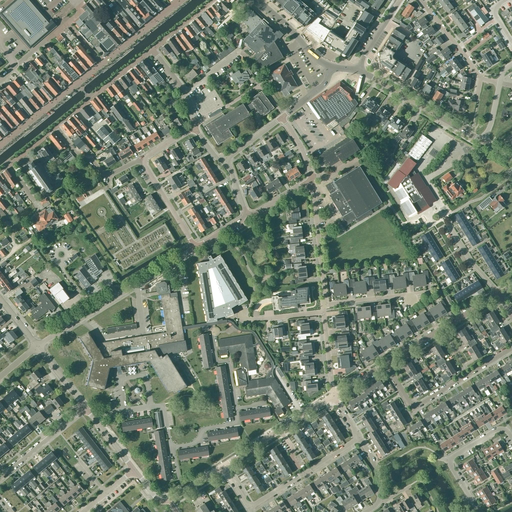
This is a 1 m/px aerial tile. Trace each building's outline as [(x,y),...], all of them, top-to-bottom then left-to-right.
[(28,0),(14,0),(0,13),(30,48),(55,27),(50,21),(48,23),(28,0)] [(93,0),(92,0),(89,3),(95,10),(99,7),(93,0)] [(103,0),(93,0),(103,11),(108,6),(103,0)] [(127,2),(124,0),(115,0),(125,11),(132,19),(139,28),(144,23),(137,14),(127,2)] [(126,0),(145,22),(152,17),(148,12),(147,13),(143,8),(138,2),(135,0),(126,0)] [(143,8),(145,7),(146,8),(152,16),(158,12),(147,0),(144,0),(140,3),(139,1),(138,2),(143,8)] [(147,0),(159,11),(164,7),(166,5),(162,1),(161,1),(160,2),(157,0),(147,0)] [(213,11),(216,15),(219,18),(223,15),(221,12),(224,9),(226,12),(231,8),(226,3),(228,2),(225,0),(218,0),(214,4),(219,9),(218,10),(216,8),(213,11)] [(270,0),(271,1),(272,0),(277,0),(277,1),(279,2),(281,0),(284,3),(281,7),(292,16),(292,15),(294,17),(293,18),(304,27),(313,16),(300,6),(301,5),(294,0),(270,0)] [(363,0),(355,0),(355,1),(367,9),(370,5),(371,6),(377,10),(380,5),(375,1),(372,0),(370,0),(368,3),(363,0)] [(125,25),(132,33),(137,29),(113,1),(111,3),(113,6),(110,8),(112,10),(117,16),(120,13),(122,14),(121,15),(124,18),(122,20),(125,24),(125,25)] [(102,22),(96,14),(86,3),(81,8),(84,12),(78,17),(78,18),(109,52),(115,47),(116,47),(121,43),(102,22)] [(443,8),(447,13),(453,8),(449,3),(443,8)] [(414,8),(408,4),(405,9),(415,15),(417,17),(421,14),(419,11),(416,12),(412,10),(414,8)] [(475,4),(468,9),(470,12),(480,26),(487,20),(480,10),(477,7),(475,4)] [(212,19),(214,17),(216,19),(218,22),(220,20),(219,19),(219,18),(216,15),(216,16),(209,8),(205,11),(212,19)] [(249,8),(239,19),(248,27),(246,30),(250,33),(262,20),(249,8)] [(405,9),(401,15),(407,18),(409,16),(410,17),(412,19),(415,15),(405,9)] [(452,15),(450,16),(454,22),(460,17),(463,15),(462,14),(464,13),(464,14),(466,13),(465,11),(464,10),(461,12),(461,13),(458,15),(456,12),(455,11),(451,13),(452,15)] [(216,28),(218,27),(212,19),(205,11),(200,16),(209,26),(212,24),(216,28)] [(373,17),(363,11),(344,42),(329,32),(323,41),(347,57),(373,17)] [(334,19),(336,17),(325,11),(324,13),(334,19)] [(117,19),(114,22),(127,37),(132,33),(114,12),(113,13),(117,19)] [(329,27),(331,28),(336,20),(324,13),(322,15),(332,21),(329,27)] [(210,34),(211,36),(214,34),(211,30),(210,29),(208,27),(207,25),(199,16),(195,20),(202,29),(204,27),(207,32),(210,34)] [(110,22),(106,25),(122,42),(127,38),(111,21),(111,20),(109,17),(107,18),(110,22)] [(306,29),(323,41),(329,32),(330,30),(319,23),(321,19),(318,17),(307,27),(306,29)] [(417,22),(414,24),(416,27),(419,24),(423,29),(427,26),(425,24),(428,22),(424,17),(417,22)] [(454,22),(458,26),(464,22),(460,17),(454,22)] [(76,26),(79,30),(78,31),(89,43),(93,46),(94,46),(103,57),(109,52),(78,18),(73,22),(76,26)] [(196,33),(197,34),(201,31),(202,32),(201,33),(204,37),(206,35),(194,20),(189,24),(196,33)] [(250,33),(242,41),(256,53),(260,48),(264,52),(274,41),(278,37),(279,36),(281,34),(279,33),(278,32),(266,21),(264,22),(262,20),(250,33)] [(464,22),(458,26),(462,32),(462,31),(465,34),(469,31),(466,28),(467,27),(468,28),(473,25),(470,21),(466,25),(464,22)] [(197,40),(200,38),(197,34),(196,33),(195,33),(188,25),(183,29),(190,39),(194,36),(197,40)] [(427,27),(421,31),(423,33),(424,35),(427,33),(429,36),(435,31),(431,26),(429,28),(427,27)] [(196,47),(182,29),(177,33),(191,51),(196,47)] [(377,56),(379,65),(404,81),(411,70),(394,59),(395,58),(394,58),(394,56),(393,55),(405,36),(394,29),(387,39),(383,46),(377,56)] [(191,51),(177,33),(172,37),(183,51),(187,49),(188,47),(191,51)] [(428,36),(421,41),(425,44),(430,40),(428,36)] [(432,40),(429,42),(431,45),(433,44),(436,47),(443,42),(439,36),(433,41),(432,40)] [(69,44),(70,44),(90,67),(96,62),(85,50),(86,49),(84,47),(84,45),(82,45),(81,43),(81,42),(79,41),(75,37),(69,43),(69,44)] [(172,37),(167,41),(177,56),(182,52),(177,46),(172,37)] [(282,56),(274,41),(264,52),(260,48),(256,53),(254,55),(262,68),(263,69),(282,58),(282,56)] [(49,44),(45,47),(47,50),(51,54),(53,56),(58,62),(53,66),(58,73),(69,85),(74,80),(79,77),(71,68),(71,69),(63,59),(62,59),(57,53),(55,50),(51,46),(49,44)] [(85,71),(90,67),(70,44),(69,44),(67,46),(74,53),(75,53),(72,56),(76,61),(76,60),(78,63),(85,71)] [(169,53),(174,60),(177,58),(171,51),(166,44),(161,48),(166,55),(169,53)] [(214,57),(216,56),(208,46),(207,48),(214,58),(214,57)] [(440,52),(439,50),(438,50),(430,56),(425,59),(428,63),(436,58),(435,56),(437,54),(438,57),(440,55),(442,57),(444,57),(446,60),(450,57),(448,55),(451,52),(447,47),(440,52)] [(438,50),(436,48),(428,53),(430,56),(438,50)] [(490,54),(489,52),(482,56),(488,67),(495,62),(492,57),(496,55),(494,52),(490,54)] [(46,58),(42,54),(39,56),(40,58),(38,57),(35,60),(41,66),(45,63),(43,61),(46,58)] [(448,67),(445,69),(446,71),(458,62),(454,57),(448,62),(446,64),(448,67)] [(73,59),(69,63),(72,67),(74,69),(73,69),(79,76),(84,72),(73,59)] [(139,64),(149,77),(150,76),(152,78),(149,80),(155,87),(157,85),(155,84),(158,82),(159,84),(163,80),(156,71),(153,67),(152,68),(145,59),(139,64)] [(415,69),(418,71),(424,62),(420,59),(415,69)] [(30,66),(34,71),(38,68),(31,61),(28,64),(30,66)] [(456,72),(462,67),(458,62),(446,71),(444,73),(446,76),(451,71),(454,69),(456,72)] [(197,69),(200,67),(197,63),(194,65),(190,69),(191,70),(185,76),(189,81),(197,75),(194,71),(197,69)] [(138,65),(133,69),(144,81),(146,80),(143,77),(145,75),(138,65)] [(270,72),(281,90),(285,97),(289,94),(288,92),(297,86),(295,83),(290,75),(293,74),(291,70),(288,72),(284,65),(270,72)] [(42,82),(43,81),(40,78),(41,78),(34,71),(30,66),(24,72),(25,74),(32,82),(36,87),(48,102),(55,96),(42,82)] [(248,68),(245,70),(246,71),(241,74),(239,70),(230,76),(235,83),(239,81),(240,83),(249,78),(248,76),(252,73),(248,68)] [(134,82),(135,82),(137,85),(142,81),(133,69),(127,73),(134,82)] [(470,84),(471,78),(467,77),(467,74),(464,69),(460,73),(463,76),(461,82),(461,83),(470,84)] [(414,78),(410,86),(416,89),(420,81),(417,79),(420,74),(416,71),(413,77),(414,78)] [(40,78),(43,81),(42,82),(55,96),(60,92),(52,82),(53,80),(51,78),(47,73),(41,78),(40,78)] [(127,73),(124,76),(136,92),(138,91),(136,88),(138,87),(134,82),(127,73)] [(48,102),(36,87),(32,82),(25,74),(23,76),(29,83),(26,85),(32,92),(43,106),(48,102)] [(51,78),(53,80),(62,91),(68,85),(64,80),(62,81),(60,79),(58,81),(54,76),(51,78)] [(132,92),(134,94),(136,92),(124,76),(118,80),(125,90),(128,87),(132,92)] [(18,78),(13,82),(28,101),(36,111),(41,106),(33,96),(18,78)] [(468,91),(470,84),(461,83),(461,82),(451,80),(449,84),(454,85),(454,84),(461,85),(460,89),(468,91)] [(329,131),(339,124),(348,117),(352,111),(358,103),(350,93),(352,91),(342,83),(340,81),(339,82),(317,97),(309,103),(329,131)] [(121,98),(124,96),(127,100),(129,98),(127,96),(126,94),(116,82),(111,86),(121,98)] [(13,83),(7,88),(30,115),(36,111),(13,83)] [(432,85),(429,83),(428,85),(426,84),(421,93),(424,94),(424,95),(425,94),(429,96),(434,89),(431,87),(432,85)] [(112,97),(114,96),(116,99),(119,98),(110,86),(106,89),(112,97)] [(15,113),(22,121),(29,115),(18,101),(17,100),(6,87),(2,91),(0,92),(0,95),(5,102),(10,108),(10,107),(15,113)] [(438,87),(434,92),(436,93),(432,99),(438,102),(443,95),(447,97),(449,93),(442,89),(438,87)] [(251,103),(255,109),(256,109),(260,115),(263,113),(265,115),(274,108),(261,91),(249,100),(251,103)] [(99,94),(95,98),(90,102),(98,112),(101,109),(103,111),(102,112),(106,117),(107,118),(109,116),(106,113),(110,109),(99,94)] [(0,97),(0,96),(0,101),(4,106),(2,108),(17,126),(22,121),(0,97)] [(377,104),(369,98),(368,100),(365,99),(361,105),(366,108),(365,110),(368,111),(369,110),(373,113),(379,106),(377,104)] [(462,111),(463,109),(464,109),(465,107),(462,106),(463,104),(462,104),(463,100),(460,99),(459,101),(457,100),(456,102),(449,100),(447,106),(455,108),(454,110),(462,111)] [(173,108),(177,105),(178,104),(175,101),(174,102),(172,100),(168,103),(172,108),(173,108)] [(139,111),(140,112),(143,111),(141,109),(135,101),(132,103),(139,111)] [(127,118),(125,116),(116,103),(110,108),(119,120),(122,122),(130,132),(134,128),(127,118)] [(250,115),(249,113),(255,109),(251,103),(245,107),(243,104),(224,115),(223,113),(205,125),(209,130),(208,131),(210,135),(211,134),(218,145),(232,136),(228,129),(250,115)] [(83,108),(80,111),(87,119),(92,115),(93,114),(95,116),(98,120),(102,117),(97,111),(91,105),(87,108),(85,106),(83,108)] [(0,116),(11,130),(16,126),(0,107),(0,116)] [(382,124),(384,126),(388,120),(386,119),(390,114),(381,107),(376,114),(375,116),(383,122),(382,124)] [(75,114),(72,117),(80,126),(79,126),(84,131),(88,127),(84,122),(84,123),(75,114)] [(109,116),(107,118),(104,120),(108,125),(113,121),(109,116)] [(84,131),(71,117),(67,121),(70,126),(71,125),(79,136),(80,136),(82,135),(82,134),(94,147),(96,144),(84,131)] [(171,121),(175,128),(184,123),(180,117),(175,120),(174,119),(171,121)] [(384,126),(381,130),(384,131),(389,124),(392,126),(391,128),(393,130),(394,128),(398,131),(404,124),(400,121),(398,119),(398,120),(394,117),(390,122),(388,120),(384,126)] [(365,125),(368,128),(373,121),(370,118),(365,125)] [(0,130),(5,136),(10,131),(0,120),(0,130)] [(170,129),(165,120),(161,122),(165,128),(161,131),(163,133),(164,135),(170,131),(169,130),(170,129)] [(61,126),(64,130),(69,136),(68,137),(79,149),(86,153),(90,150),(85,144),(82,141),(66,122),(61,126)] [(106,143),(109,140),(113,145),(120,139),(113,131),(109,134),(103,126),(96,131),(106,143)] [(399,132),(393,141),(397,144),(400,139),(402,140),(402,139),(404,137),(406,139),(407,138),(407,139),(413,131),(407,126),(401,134),(399,132)] [(154,133),(151,135),(150,135),(154,141),(160,138),(156,132),(154,128),(152,129),(154,133)] [(150,135),(151,135),(149,131),(147,133),(149,136),(146,138),(145,139),(149,145),(154,141),(150,135)] [(65,150),(67,148),(65,146),(54,132),(48,137),(60,150),(63,148),(65,150)] [(281,132),(275,135),(280,143),(281,144),(284,143),(283,141),(285,139),(281,132)] [(140,142),(143,148),(149,145),(145,139),(146,138),(143,135),(141,136),(144,140),(140,142)] [(432,142),(422,135),(408,154),(418,161),(432,142)] [(353,139),(351,136),(320,155),(328,167),(340,159),(341,161),(360,150),(353,139)] [(143,148),(140,142),(138,138),(136,139),(138,143),(134,145),(138,151),(143,148)] [(198,150),(196,146),(191,138),(186,142),(190,150),(191,149),(193,153),(195,156),(200,152),(198,150)] [(271,139),(266,143),(272,152),(279,148),(275,142),(274,143),(271,139)] [(125,148),(124,145),(121,147),(127,156),(133,153),(129,147),(125,150),(124,148),(125,148)] [(41,165),(49,159),(51,162),(55,159),(53,156),(46,146),(41,149),(42,149),(38,152),(39,154),(36,156),(41,162),(40,163),(41,165)] [(262,146),(256,150),(261,157),(266,153),(262,146)] [(127,156),(121,147),(119,148),(120,151),(122,150),(122,151),(118,154),(121,160),(127,156)] [(176,148),(170,151),(174,158),(172,160),(176,166),(180,163),(178,159),(182,157),(176,148)] [(61,159),(64,163),(68,160),(71,163),(76,159),(70,152),(61,159)] [(112,156),(110,153),(107,155),(109,158),(104,161),(108,167),(116,162),(112,156)] [(164,162),(162,159),(166,157),(167,160),(170,158),(167,153),(164,155),(161,157),(154,161),(157,167),(164,162)] [(252,166),(258,162),(257,161),(253,153),(247,157),(252,166)] [(195,166),(197,168),(206,162),(203,157),(198,160),(200,164),(199,165),(198,164),(195,166)] [(409,217),(419,211),(420,212),(427,208),(426,206),(435,201),(427,186),(426,187),(417,173),(416,174),(412,168),(416,163),(409,158),(399,171),(398,170),(388,184),(393,188),(401,202),(400,203),(409,217)] [(237,164),(238,165),(237,166),(239,169),(240,169),(242,171),(249,167),(247,164),(246,165),(243,160),(237,164)] [(42,167),(41,165),(40,163),(40,162),(39,163),(38,162),(37,162),(38,163),(36,163),(36,164),(36,165),(35,165),(34,162),(34,161),(33,162),(33,161),(32,161),(33,162),(30,164),(29,163),(29,164),(29,165),(28,165),(29,165),(30,167),(29,168),(30,169),(30,170),(28,171),(31,175),(30,175),(31,176),(31,175),(33,179),(34,179),(36,182),(36,183),(38,186),(38,187),(39,186),(39,187),(40,189),(41,189),(41,190),(42,190),(43,190),(43,191),(44,191),(44,190),(45,190),(45,189),(47,191),(47,192),(48,191),(50,192),(50,193),(51,191),(52,191),(53,191),(53,190),(52,190),(53,187),(54,187),(61,182),(63,180),(63,178),(59,173),(52,178),(51,177),(50,177),(50,178),(48,175),(48,174),(45,171),(46,171),(45,170),(43,167),(43,166),(42,167)] [(284,161),(282,162),(285,167),(287,170),(288,169),(289,171),(285,173),(289,181),(295,177),(287,165),(284,161)] [(171,163),(166,166),(164,162),(157,167),(161,173),(168,168),(170,172),(175,169),(173,166),(171,163)] [(197,168),(198,170),(201,168),(200,167),(202,166),(204,170),(209,167),(206,162),(197,168)] [(275,164),(270,167),(274,173),(279,170),(275,164)] [(287,165),(295,177),(300,174),(296,167),(292,169),(291,167),(289,164),(287,165)] [(365,167),(362,170),(359,166),(333,182),(332,181),(325,186),(330,194),(329,195),(342,216),(339,218),(345,227),(356,220),(357,222),(373,212),(371,209),(382,202),(379,198),(383,196),(365,167)] [(204,170),(206,173),(205,174),(204,174),(201,175),(203,178),(212,172),(209,167),(204,170)] [(12,188),(15,186),(14,185),(17,182),(8,169),(3,173),(12,186),(11,187),(12,188)] [(212,172),(203,178),(204,180),(207,178),(206,177),(208,176),(210,180),(215,177),(212,172)] [(448,173),(442,178),(446,183),(452,178),(448,173)] [(126,174),(118,179),(116,181),(117,184),(120,182),(122,184),(129,180),(126,174)] [(183,177),(182,175),(179,177),(179,178),(177,179),(175,175),(167,179),(171,185),(183,177)] [(5,183),(0,176),(0,185),(7,194),(9,193),(12,197),(14,196),(5,183)] [(182,181),(185,180),(183,177),(171,185),(172,187),(172,188),(172,189),(173,190),(174,190),(182,186),(179,182),(181,181),(182,181)] [(210,180),(212,183),(211,184),(210,183),(207,185),(209,187),(213,185),(218,182),(215,177),(210,180)] [(261,197),(260,196),(261,195),(256,187),(258,185),(253,177),(246,182),(247,185),(252,183),(253,184),(251,185),(253,188),(249,191),(254,199),(257,198),(258,198),(261,197)] [(265,186),(269,193),(275,189),(271,182),(270,179),(269,180),(268,177),(266,178),(268,181),(268,180),(270,183),(265,186)] [(272,178),(270,179),(271,182),(275,189),(282,185),(277,178),(274,180),(272,178)] [(447,184),(442,188),(452,200),(463,191),(462,189),(459,185),(459,186),(458,185),(459,184),(457,182),(456,183),(456,182),(449,188),(447,184)] [(135,190),(131,184),(127,187),(129,190),(125,193),(127,195),(130,192),(130,193),(135,190)] [(221,192),(218,187),(213,191),(209,193),(210,196),(213,194),(213,193),(214,192),(216,196),(221,192)] [(191,194),(188,189),(184,191),(183,191),(178,194),(181,200),(190,194),(191,194)] [(133,198),(138,195),(135,190),(130,193),(132,196),(129,198),(130,200),(133,198)] [(196,191),(191,195),(192,196),(198,193),(201,198),(203,197),(198,190),(196,191)] [(224,197),(221,192),(216,196),(218,199),(217,200),(216,199),(214,201),(215,203),(224,197)] [(192,196),(191,195),(190,194),(181,200),(185,205),(190,202),(188,198),(189,197),(190,198),(192,197),(192,196)] [(8,207),(3,200),(0,195),(0,205),(3,210),(6,208),(8,212),(11,210),(8,207)] [(136,201),(132,203),(133,205),(137,203),(142,200),(138,195),(133,198),(136,201)] [(148,201),(145,203),(146,205),(149,203),(154,200),(150,195),(146,198),(148,201)] [(498,196),(497,195),(491,200),(488,197),(478,206),(481,211),(488,205),(492,210),(496,207),(499,210),(505,205),(502,202),(504,200),(500,195),(498,196)] [(216,205),(219,204),(219,203),(220,202),(222,205),(227,202),(224,197),(215,203),(216,205)] [(44,207),(50,204),(48,201),(46,198),(40,202),(42,205),(42,204),(44,207)] [(149,210),(152,208),(153,208),(157,205),(154,200),(149,203),(151,206),(148,208),(149,210)] [(221,213),(230,207),(227,202),(222,205),(225,209),(223,210),(222,209),(220,211),(221,213)] [(153,208),(155,211),(151,213),(153,215),(156,213),(161,211),(157,205),(153,208)] [(194,206),(188,210),(191,216),(201,210),(199,207),(197,209),(197,210),(196,211),(194,206)] [(234,212),(230,207),(221,213),(222,215),(225,214),(225,213),(226,212),(228,215),(234,212)] [(46,210),(45,210),(40,213),(48,225),(52,222),(53,224),(58,221),(57,219),(53,212),(52,211),(51,211),(49,208),(46,210)] [(293,211),(293,213),(291,213),(291,217),(288,218),(289,223),(296,222),(296,219),(300,219),(300,218),(303,217),(302,212),(299,212),(298,208),(293,211)] [(191,216),(194,221),(200,217),(198,213),(199,212),(200,214),(202,212),(201,210),(191,216)] [(461,211),(454,216),(458,222),(465,217),(468,215),(467,214),(464,216),(461,211)] [(48,225),(40,213),(35,216),(36,217),(32,219),(34,222),(35,224),(37,227),(34,229),(33,229),(30,231),(35,237),(37,235),(36,233),(39,231),(48,225)] [(63,216),(68,223),(73,220),(68,213),(63,216)] [(198,227),(207,221),(206,218),(204,220),(204,221),(203,222),(200,217),(194,221),(198,227)] [(458,222),(462,228),(469,223),(472,221),(471,220),(468,222),(465,217),(458,222)] [(206,224),(209,223),(207,221),(198,227),(201,232),(207,228),(204,224),(206,223),(206,224)] [(304,227),(301,227),(301,226),(297,226),(297,223),(289,224),(289,229),(293,229),(293,233),(304,232),(304,227)] [(462,228),(465,234),(472,229),(475,227),(474,226),(471,227),(469,223),(462,228)] [(465,234),(469,240),(476,235),(479,233),(478,231),(475,233),(472,229),(465,234)] [(16,232),(7,238),(13,246),(21,241),(16,232)] [(303,239),(303,237),(305,237),(304,232),(293,233),(294,237),(290,238),(291,243),(299,242),(298,239),(303,239)] [(419,240),(422,238),(424,243),(432,238),(428,232),(418,238),(419,240)] [(469,240),(473,246),(483,239),(482,237),(479,239),(476,235),(469,240)] [(428,249),(435,244),(432,238),(424,243),(421,244),(423,246),(426,244),(428,249)] [(289,244),(290,249),(295,249),(295,253),(307,252),(306,247),(304,247),(304,246),(299,246),(299,243),(289,244)] [(426,252),(429,251),(432,255),(439,250),(435,244),(428,249),(425,250),(426,252)] [(485,244),(478,249),(482,255),(489,250),(492,248),(491,247),(488,248),(485,244)] [(439,250),(432,255),(429,257),(430,258),(433,257),(436,261),(443,256),(439,250)] [(482,255),(485,260),(485,261),(493,256),(496,255),(494,253),(491,255),(489,250),(482,255)] [(305,257),(307,257),(307,252),(295,253),(296,257),(293,258),(293,263),(301,262),(301,259),(305,259),(305,257)] [(91,284),(95,281),(94,279),(103,272),(101,269),(103,267),(95,254),(90,257),(91,257),(85,261),(90,268),(87,270),(84,266),(80,269),(81,270),(78,273),(79,274),(76,276),(85,288),(89,285),(89,286),(91,284)] [(211,255),(209,256),(208,254),(207,255),(206,256),(205,256),(205,257),(205,258),(204,259),(204,260),(204,261),(204,262),(197,263),(207,322),(223,320),(222,317),(225,316),(225,317),(234,314),(231,308),(238,304),(238,305),(247,300),(220,254),(213,259),(211,255)] [(496,262),(499,260),(498,259),(495,260),(493,256),(485,261),(489,267),(496,262)] [(442,266),(444,270),(452,265),(448,259),(437,266),(439,267),(442,266)] [(502,265),(499,266),(496,262),(489,267),(493,273),(500,268),(503,266),(505,265),(504,263),(502,265)] [(293,264),(294,269),(297,269),(298,273),(309,272),(308,267),(306,267),(306,266),(302,266),(301,263),(293,264)] [(448,276),(455,271),(452,265),(444,270),(441,272),(442,274),(445,272),(448,276)] [(1,272),(0,273),(0,281),(5,278),(3,275),(6,273),(11,269),(9,267),(4,270),(5,271),(2,273),(1,272)] [(506,271),(503,272),(500,268),(493,273),(496,279),(507,273),(506,271)] [(428,270),(423,271),(422,274),(418,275),(420,286),(425,285),(425,284),(426,284),(425,279),(428,278),(428,270)] [(459,277),(455,271),(448,276),(445,278),(446,279),(449,278),(452,282),(459,277)] [(298,277),(295,278),(296,283),(303,282),(303,279),(307,278),(307,277),(310,277),(309,272),(298,273),(298,277)] [(414,275),(414,272),(409,273),(409,280),(413,280),(413,286),(414,285),(415,287),(420,286),(418,275),(414,275)] [(403,273),(402,277),(398,277),(400,288),(405,288),(405,287),(406,286),(405,281),(409,280),(408,273),(403,273)] [(398,277),(395,278),(394,274),(389,275),(390,283),(393,282),(393,288),(395,288),(395,289),(400,288),(398,277)] [(5,278),(0,281),(0,282),(3,287),(9,282),(7,280),(10,278),(12,276),(10,275),(9,276),(6,278),(5,278)] [(383,276),(383,279),(379,279),(380,291),(385,290),(385,289),(386,289),(386,283),(389,283),(388,275),(383,276)] [(360,293),(365,292),(365,291),(366,291),(366,285),(369,285),(368,277),(363,278),(363,281),(359,282),(360,293)] [(379,279),(375,280),(374,277),(369,277),(370,285),(373,285),(373,290),(375,290),(375,291),(380,291),(379,279)] [(476,291),(482,288),(476,277),(474,278),(476,282),(472,284),(476,291)] [(9,282),(3,287),(7,292),(13,288),(11,285),(14,283),(16,281),(14,279),(13,281),(10,283),(9,282)] [(355,282),(354,279),(349,279),(350,287),(353,287),(354,292),(355,292),(355,293),(360,293),(359,282),(355,282)] [(348,280),(343,280),(343,284),(339,284),(340,295),(345,295),(345,293),(347,293),(346,288),(349,287),(348,280)] [(335,284),(334,281),(329,282),(330,290),(333,289),(334,295),(335,295),(335,296),(340,295),(339,284),(335,284)] [(470,295),(476,291),(472,284),(470,281),(468,282),(470,285),(465,288),(470,295)] [(68,296),(69,297),(69,296),(58,282),(49,290),(60,304),(62,302),(61,301),(64,300),(68,296)] [(164,282),(157,283),(155,285),(156,292),(159,293),(159,296),(160,295),(166,332),(95,344),(88,333),(88,332),(79,338),(80,338),(94,360),(88,385),(87,385),(105,390),(105,389),(104,389),(109,367),(150,361),(169,392),(169,393),(172,391),(174,394),(180,390),(180,391),(187,386),(167,355),(182,352),(187,351),(185,340),(184,340),(183,329),(182,326),(177,296),(178,296),(177,292),(170,293),(169,285),(167,285),(166,283),(164,282)] [(470,295),(465,288),(464,285),(462,286),(464,289),(460,291),(464,299),(470,295)] [(298,307),(297,305),(310,303),(308,287),(295,288),(295,290),(290,290),(291,296),(278,297),(278,296),(272,296),(273,310),(298,307)] [(18,306),(24,301),(19,295),(23,292),(20,288),(14,293),(17,296),(13,299),(18,306)] [(453,295),(458,303),(464,299),(460,291),(458,289),(456,290),(458,293),(453,295)] [(50,311),(55,307),(43,293),(37,298),(41,303),(35,308),(33,306),(31,307),(29,308),(30,309),(31,311),(30,312),(36,320),(49,310),(50,311)] [(440,316),(444,313),(444,312),(446,311),(443,307),(446,305),(442,300),(439,301),(440,303),(434,306),(440,316)] [(29,307),(29,308),(31,307),(33,306),(31,303),(27,305),(24,301),(18,306),(23,312),(29,307)] [(388,305),(388,304),(383,305),(384,316),(388,315),(389,319),(395,318),(394,310),(391,310),(390,305),(388,305)] [(384,316),(383,305),(378,305),(378,306),(376,306),(377,312),(374,312),(374,316),(374,318),(378,318),(378,316),(384,316)] [(371,316),(374,316),(374,312),(371,312),(370,307),(368,307),(368,306),(363,307),(364,318),(371,317),(371,316)] [(436,317),(436,318),(440,316),(434,306),(429,310),(429,311),(427,312),(428,315),(431,314),(434,318),(436,317)] [(364,318),(363,307),(358,307),(359,309),(356,309),(357,314),(354,314),(355,321),(358,320),(358,319),(364,318)] [(335,316),(335,317),(333,318),(333,323),(344,321),(344,317),(347,317),(346,311),(339,311),(339,316),(335,316)] [(496,316),(492,311),(485,315),(485,316),(480,319),(482,322),(487,318),(488,321),(496,316)] [(426,317),(428,315),(427,312),(424,314),(423,313),(417,317),(423,326),(427,324),(427,323),(429,322),(426,317)] [(490,324),(488,325),(490,329),(491,330),(498,326),(496,324),(499,322),(496,316),(488,321),(490,324)] [(419,329),(423,326),(417,317),(412,320),(411,319),(408,320),(411,326),(414,324),(417,329),(419,328),(419,329)] [(207,322),(182,326),(183,329),(201,326),(208,325),(227,322),(228,322),(229,322),(229,323),(230,323),(231,324),(232,326),(233,327),(234,328),(235,329),(237,329),(238,330),(239,331),(241,331),(242,331),(244,332),(246,332),(247,332),(248,332),(249,332),(250,332),(251,333),(252,333),(252,334),(253,334),(253,335),(257,341),(257,342),(256,342),(256,343),(255,343),(254,344),(253,344),(252,344),(253,347),(254,346),(255,346),(256,346),(257,345),(258,344),(270,363),(271,364),(271,365),(271,366),(271,367),(271,368),(270,368),(270,369),(270,370),(269,370),(269,371),(268,371),(268,372),(267,373),(267,374),(266,375),(266,376),(266,377),(266,378),(266,379),(269,378),(273,377),(273,376),(273,375),(272,374),(272,373),(272,372),(272,371),(272,370),(273,370),(273,369),(273,368),(273,367),(273,366),(273,365),(273,364),(273,363),(273,362),(272,361),(255,333),(254,332),(253,331),(252,331),(252,330),(251,330),(250,330),(249,329),(248,329),(247,329),(246,329),(245,329),(243,329),(242,329),(241,329),(240,328),(239,328),(238,327),(236,326),(235,325),(234,324),(233,323),(233,322),(232,322),(232,321),(231,321),(230,321),(229,320),(228,320),(227,320),(226,320),(226,319),(223,320),(207,322)] [(312,329),(311,324),(309,324),(309,323),(304,323),(304,320),(296,321),(297,326),(300,326),(300,330),(312,329)] [(408,320),(405,322),(406,324),(400,327),(406,337),(410,334),(410,333),(412,332),(409,327),(411,326),(408,320)] [(334,328),(336,328),(336,329),(341,328),(341,331),(349,330),(348,326),(345,325),(344,321),(333,323),(334,328)] [(272,326),(272,328),(271,329),(272,333),(267,333),(268,341),(274,340),(275,337),(279,337),(277,325),(272,326)] [(284,327),(283,327),(282,325),(277,325),(279,337),(282,336),(283,339),(288,339),(288,331),(284,331),(284,327)] [(460,338),(468,334),(466,331),(471,328),(470,325),(464,328),(457,333),(460,338)] [(506,333),(502,327),(500,329),(498,326),(491,330),(495,336),(497,335),(498,337),(506,333)] [(400,327),(395,331),(395,332),(393,333),(394,336),(397,335),(400,339),(402,338),(402,339),(406,337),(400,327)] [(310,335),(310,334),(312,334),(312,329),(300,330),(301,334),(298,335),(298,340),(306,339),(306,336),(310,335)] [(0,334),(0,340),(1,339),(1,340),(5,337),(7,340),(9,343),(11,341),(17,337),(11,330),(8,332),(6,330),(0,335),(0,334)] [(347,341),(346,337),(349,336),(349,331),(341,332),(341,335),(337,336),(337,337),(335,337),(336,343),(347,341)] [(199,335),(200,343),(209,342),(208,333),(199,335)] [(394,336),(393,333),(390,335),(389,334),(384,337),(389,347),(393,345),(393,344),(395,342),(392,338),(394,336)] [(502,343),(509,338),(506,333),(498,337),(500,340),(495,343),(496,346),(498,349),(504,346),(502,343)] [(468,345),(475,341),(472,335),(469,336),(468,334),(460,338),(464,344),(467,342),(468,345)] [(247,371),(256,370),(253,347),(252,344),(251,335),(218,340),(220,350),(219,350),(219,356),(228,355),(227,351),(229,351),(230,353),(238,352),(241,368),(242,367),(242,369),(236,370),(238,386),(245,385),(245,387),(246,397),(266,394),(275,407),(277,406),(278,407),(274,410),(278,416),(284,412),(281,408),(290,403),(274,377),(273,377),(269,378),(266,379),(248,382),(247,371)] [(377,347),(380,345),(383,350),(385,349),(385,350),(389,347),(384,337),(378,341),(377,340),(374,341),(377,347)] [(313,343),(311,344),(311,342),(307,343),(306,340),(298,341),(299,346),(302,346),(303,350),(314,349),(313,343)] [(347,345),(347,341),(336,343),(336,348),(338,347),(339,349),(343,348),(343,351),(351,350),(351,345),(347,345)] [(375,348),(377,347),(374,341),(371,342),(372,345),(366,348),(372,358),(376,355),(376,354),(378,353),(375,348)] [(470,355),(478,350),(476,347),(478,346),(475,341),(468,345),(470,347),(467,349),(470,355)] [(200,343),(202,351),(210,350),(209,342),(200,343)] [(442,350),(438,344),(431,349),(426,352),(427,355),(433,352),(434,354),(442,350)] [(372,358),(366,348),(360,352),(361,353),(358,354),(360,357),(363,356),(366,360),(368,359),(368,360),(372,358)] [(312,354),(315,354),(314,349),(303,350),(303,354),(300,355),(300,357),(299,357),(299,360),(308,359),(308,356),(312,355),(312,354)] [(485,349),(479,353),(478,350),(470,355),(474,360),(481,356),(487,352),(485,349)] [(202,351),(203,360),(212,358),(210,350),(202,351)] [(442,357),(445,355),(442,350),(434,354),(436,357),(434,358),(438,364),(444,360),(442,357)] [(339,356),(340,357),(337,357),(338,362),(349,361),(349,357),(352,356),(351,351),(343,352),(344,355),(339,356)] [(203,360),(204,368),(213,367),(212,358),(203,360)] [(413,367),(412,365),(417,361),(415,358),(410,362),(403,366),(406,372),(413,367)] [(316,363),(313,364),(313,362),(309,363),(308,360),(301,361),(301,366),(305,366),(305,370),(316,368),(316,363)] [(452,366),(448,361),(446,362),(444,360),(438,364),(441,369),(443,368),(445,371),(452,366)] [(338,368),(341,367),(341,369),(345,368),(345,374),(344,375),(356,367),(355,365),(349,365),(349,361),(338,362),(338,368)] [(509,371),(505,364),(501,367),(503,370),(501,372),(508,384),(510,382),(505,374),(509,371)] [(216,367),(217,376),(226,374),(225,366),(216,367)] [(448,376),(455,372),(452,366),(445,371),(446,373),(441,377),(443,380),(444,382),(450,378),(448,376)] [(415,370),(413,367),(406,372),(410,377),(413,375),(414,378),(412,379),(413,379),(414,378),(420,374),(417,369),(415,370)] [(317,374),(316,368),(305,370),(306,374),(302,375),(303,380),(311,379),(310,376),(315,375),(314,374),(317,374)] [(28,384),(32,388),(39,383),(36,380),(42,376),(37,370),(31,374),(29,376),(32,381),(28,384)] [(497,370),(491,373),(495,380),(496,379),(499,377),(501,381),(504,384),(506,383),(504,379),(503,379),(501,376),(497,370)] [(495,380),(491,373),(486,376),(490,383),(491,383),(494,381),(496,384),(498,383),(496,379),(495,380)] [(217,376),(218,384),(228,383),(226,374),(217,376)] [(416,381),(413,382),(416,388),(424,384),(422,381),(424,380),(420,374),(414,378),(416,381)] [(491,383),(490,383),(486,376),(480,380),(485,386),(489,384),(491,387),(493,386),(491,383)] [(309,392),(309,396),(317,391),(317,390),(318,390),(317,384),(311,384),(310,380),(303,381),(303,386),(305,385),(306,392),(309,392)] [(384,387),(380,380),(375,383),(379,390),(383,387),(385,391),(387,390),(385,386),(384,387)] [(475,384),(474,385),(476,389),(478,388),(479,390),(483,387),(485,391),(487,389),(485,386),(480,380),(475,383),(475,384)] [(218,384),(220,393),(229,391),(228,383),(218,384)] [(379,390),(375,383),(370,387),(374,393),(377,391),(380,394),(382,393),(379,390)] [(416,388),(420,394),(427,389),(432,386),(431,383),(425,386),(424,384),(416,388)] [(48,384),(42,388),(40,386),(35,390),(38,394),(41,392),(44,396),(52,390),(48,384)] [(471,386),(465,389),(469,396),(470,395),(473,393),(475,397),(477,395),(475,392),(474,391),(476,390),(473,386),(472,387),(471,386)] [(374,393),(370,387),(364,390),(365,392),(368,397),(372,394),(374,398),(376,396),(374,393)] [(13,389),(8,393),(15,401),(17,398),(20,402),(25,397),(28,395),(24,391),(22,393),(19,396),(13,389)] [(470,395),(469,396),(465,389),(460,393),(464,399),(465,399),(468,397),(470,400),(472,399),(470,395)] [(220,393),(221,401),(230,400),(229,391),(220,393)] [(365,392),(360,395),(364,402),(365,402),(368,400),(370,403),(372,402),(370,398),(369,399),(368,397),(365,392)] [(15,401),(8,393),(3,397),(9,404),(7,405),(11,410),(14,406),(12,403),(15,401)] [(464,399),(460,393),(454,396),(458,402),(459,402),(463,400),(465,403),(467,402),(465,399),(464,399)] [(364,402),(360,395),(354,399),(358,405),(359,405),(363,403),(365,406),(367,405),(365,402),(364,402)] [(61,398),(59,396),(58,396),(57,396),(52,401),(53,402),(44,409),(47,414),(52,410),(52,409),(56,406),(57,408),(63,403),(60,400),(61,399),(61,398)] [(459,402),(458,402),(454,396),(449,399),(450,401),(448,401),(450,404),(451,403),(453,406),(456,404),(457,406),(458,405),(459,407),(461,405),(459,402)] [(358,405),(354,399),(349,402),(353,409),(357,406),(359,409),(355,412),(357,415),(363,411),(359,405),(358,405)] [(221,401),(223,410),(232,408),(230,400),(221,401)] [(0,411),(0,412),(3,410),(6,413),(11,410),(7,405),(5,407),(0,401),(0,411)] [(389,410),(390,411),(396,407),(393,401),(388,404),(386,401),(381,404),(384,409),(387,407),(389,410)] [(445,402),(439,405),(443,412),(444,411),(447,409),(449,413),(451,412),(449,408),(448,408),(445,402)] [(443,412),(439,405),(434,409),(438,415),(439,415),(442,413),(445,418),(447,417),(444,411),(443,412)] [(502,416),(506,413),(502,406),(497,409),(502,416)] [(269,407),(259,409),(261,418),(270,416),(269,407)] [(389,410),(386,412),(387,414),(390,412),(393,416),(400,412),(396,407),(390,411),(389,410)] [(37,413),(33,408),(30,411),(40,423),(45,418),(39,411),(37,413)] [(223,410),(224,418),(233,416),(232,408),(223,410)] [(261,418),(259,409),(249,411),(251,419),(261,418)] [(439,415),(438,415),(434,409),(428,412),(432,419),(433,418),(437,416),(439,419),(441,418),(439,415)] [(497,419),(502,416),(497,409),(492,412),(497,419)] [(492,422),(497,419),(492,412),(490,413),(488,410),(486,411),(488,414),(492,422)] [(30,411),(28,413),(31,417),(29,419),(35,427),(40,423),(30,411)] [(251,419),(249,411),(239,412),(241,421),(251,419)] [(366,412),(360,416),(363,422),(370,418),(374,416),(372,414),(369,416),(366,412)] [(396,421),(396,422),(403,418),(400,412),(393,416),(389,418),(390,420),(394,418),(396,421)] [(433,418),(432,419),(428,412),(423,415),(427,422),(431,419),(435,425),(437,424),(433,418)] [(474,420),(479,427),(486,423),(482,415),(481,415),(479,412),(475,415),(477,418),(474,420)] [(323,413),(318,416),(320,418),(321,417),(325,422),(331,418),(328,413),(324,415),(323,413)] [(486,423),(488,421),(490,424),(492,422),(488,414),(485,416),(484,414),(482,415),(486,423)] [(373,423),(374,424),(377,422),(381,419),(380,417),(372,422),(370,418),(363,422),(367,427),(373,423)] [(151,418),(142,420),(143,428),(153,427),(151,418)] [(326,429),(334,423),(331,418),(325,422),(327,425),(325,427),(326,429)] [(396,421),(393,423),(394,425),(397,423),(400,427),(406,423),(403,418),(396,422),(396,421)] [(142,420),(132,421),(133,430),(143,428),(142,420)] [(420,420),(415,424),(419,431),(420,430),(423,428),(425,431),(427,430),(425,427),(424,427),(420,420)] [(123,431),(133,430),(132,421),(122,423),(123,431)] [(460,423),(463,427),(462,427),(467,435),(474,430),(470,422),(467,424),(465,421),(460,423)] [(331,433),(337,429),(334,423),(326,429),(327,431),(329,430),(331,433)] [(370,432),(374,430),(375,430),(377,429),(380,427),(382,426),(381,424),(379,425),(376,427),(374,424),(373,423),(367,427),(370,432)] [(31,430),(26,424),(22,428),(27,433),(31,430)] [(422,433),(420,430),(419,431),(415,424),(409,427),(413,434),(417,431),(420,435),(422,433)] [(82,427),(75,432),(79,438),(86,432),(82,427)] [(27,433),(22,428),(18,431),(23,437),(27,433)] [(238,436),(237,428),(227,429),(228,438),(238,436)] [(17,442),(13,436),(11,433),(7,429),(5,431),(9,435),(8,435),(10,438),(8,440),(13,445),(17,442)] [(228,438),(227,429),(217,431),(218,439),(228,438)] [(332,439),(341,434),(337,429),(331,433),(333,435),(331,437),(332,439)] [(459,433),(458,433),(456,429),(452,432),(454,435),(459,443),(463,440),(459,433)] [(154,431),(156,441),(164,440),(163,430),(154,431)] [(371,439),(378,435),(378,436),(382,434),(381,432),(377,434),(375,430),(374,430),(370,432),(368,434),(371,439)] [(23,437),(18,431),(13,436),(17,442),(23,437)] [(218,439),(217,431),(207,432),(209,441),(218,439)] [(86,432),(79,438),(84,443),(90,438),(86,432)] [(304,435),(303,433),(301,435),(299,432),(293,436),(296,441),(304,435)] [(338,443),(344,439),(341,434),(332,439),(334,441),(336,439),(338,443)] [(306,442),(304,439),(306,437),(304,435),(296,441),(299,446),(306,442)] [(375,445),(381,440),(382,442),(385,439),(384,437),(381,439),(378,436),(378,435),(371,439),(375,445)] [(459,443),(454,435),(449,438),(454,446),(459,443)] [(84,443),(88,449),(95,443),(90,438),(84,443)] [(454,446),(449,438),(445,441),(449,449),(454,446)] [(156,441),(157,451),(166,450),(164,440),(156,441)] [(375,445),(378,450),(385,446),(385,447),(389,445),(387,443),(384,445),(382,442),(381,440),(375,445)] [(449,449),(445,441),(440,444),(444,452),(449,449)] [(311,445),(309,443),(308,445),(306,442),(299,446),(302,451),(311,445)] [(498,442),(493,445),(498,454),(501,452),(502,453),(504,452),(503,451),(498,442)] [(1,445),(0,443),(0,447),(4,453),(9,449),(4,443),(1,445)] [(88,449),(92,454),(99,449),(95,443),(88,449)] [(310,449),(312,448),(311,445),(302,451),(306,456),(312,452),(310,449)] [(493,445),(488,448),(493,457),(498,454),(493,445)] [(207,446),(197,448),(199,456),(209,455),(207,446)] [(385,446),(378,450),(382,455),(388,451),(389,452),(392,450),(391,448),(388,450),(385,447),(385,446)] [(279,452),(276,447),(269,451),(271,454),(269,455),(271,457),(279,452)] [(199,456),(197,448),(188,449),(189,458),(199,456)] [(488,448),(483,451),(488,460),(493,457),(488,448)] [(92,454),(96,460),(103,454),(99,449),(92,454)] [(189,458),(188,449),(178,451),(179,459),(189,458)] [(157,451),(159,461),(167,460),(166,450),(157,451)] [(54,454),(52,452),(47,456),(58,468),(60,467),(56,462),(54,460),(57,457),(59,456),(56,452),(54,454)] [(276,461),(282,457),(279,452),(271,457),(272,459),(274,458),(276,461)] [(309,461),(315,457),(312,452),(306,456),(309,461)] [(96,460),(101,465),(107,460),(103,454),(96,460)] [(356,454),(351,458),(355,464),(356,464),(359,462),(361,465),(362,466),(364,465),(363,464),(361,460),(360,460),(356,454)] [(58,468),(47,456),(43,459),(47,465),(50,463),(56,470),(58,468)] [(279,466),(285,462),(282,457),(276,461),(278,464),(276,465),(277,467),(279,466)] [(350,467),(354,465),(356,468),(358,467),(356,464),(355,464),(351,458),(346,461),(350,467)] [(47,470),(45,467),(47,465),(43,459),(38,463),(49,476),(51,474),(47,470)] [(475,464),(472,459),(463,464),(466,470),(475,464)] [(107,460),(101,465),(105,471),(112,465),(107,460)] [(159,461),(160,471),(169,469),(167,460),(159,461)] [(351,472),(353,471),(350,467),(346,461),(340,464),(344,471),(348,468),(351,472)] [(279,466),(282,471),(288,467),(285,462),(279,466)] [(38,463),(33,467),(38,473),(41,471),(43,473),(46,478),(49,476),(38,463)] [(511,464),(511,463),(503,468),(506,471),(502,474),(505,479),(511,475),(509,472),(511,470),(511,464)] [(241,468),(245,473),(251,469),(251,470),(253,468),(252,466),(250,467),(248,464),(241,468)] [(471,473),(478,469),(475,464),(466,470),(469,475),(471,473)] [(285,476),(292,472),(288,467),(282,471),(285,476)] [(340,474),(336,467),(330,471),(338,483),(340,481),(338,478),(337,478),(336,477),(340,474)] [(471,473),(474,478),(483,473),(480,468),(478,469),(471,473)] [(160,471),(162,481),(170,479),(169,469),(160,471)] [(248,478),(254,474),(254,475),(256,473),(255,471),(253,472),(251,470),(251,469),(245,473),(248,478)] [(495,469),(490,472),(498,484),(503,481),(495,469)] [(25,474),(35,487),(37,485),(34,481),(32,478),(34,476),(30,470),(25,474)] [(338,483),(330,471),(325,474),(329,482),(333,479),(334,481),(333,481),(335,484),(338,483)] [(478,483),(486,478),(483,473),(474,478),(478,483)] [(25,484),(27,482),(29,484),(33,489),(35,487),(25,474),(20,478),(25,484)] [(248,478),(251,483),(257,479),(254,475),(254,474),(248,478)] [(329,482),(325,474),(319,478),(326,490),(329,488),(327,485),(326,485),(325,484),(329,482)] [(16,482),(21,488),(23,490),(26,494),(28,493),(24,488),(22,486),(25,484),(20,478),(16,482)] [(319,478),(313,482),(318,489),(322,486),(323,488),(322,488),(324,491),(326,490),(319,478)] [(364,480),(367,486),(363,488),(368,497),(374,493),(369,486),(372,484),(368,478),(364,480)] [(68,481),(70,483),(78,493),(80,492),(81,493),(85,489),(82,486),(81,487),(78,483),(75,486),(74,485),(74,484),(72,482),(70,479),(68,481)] [(251,483),(254,488),(261,485),(260,484),(257,479),(251,483)] [(16,492),(21,488),(16,482),(11,486),(16,492)] [(77,494),(78,493),(70,483),(68,485),(70,487),(71,487),(72,489),(69,491),(75,498),(78,495),(77,494)] [(261,485),(254,488),(258,494),(264,490),(262,487),(264,485),(263,483),(260,484),(261,485)] [(314,491),(309,484),(303,488),(311,500),(313,498),(311,495),(310,494),(314,491)] [(359,490),(356,486),(352,489),(355,495),(358,493),(363,500),(368,497),(363,488),(359,490)] [(486,486),(477,492),(481,497),(490,491),(486,486)] [(222,500),(228,496),(225,490),(222,492),(219,487),(208,494),(209,495),(215,491),(216,493),(217,493),(218,494),(220,497),(217,500),(219,503),(222,501),(222,500)] [(311,500),(303,488),(298,491),(302,499),(306,496),(307,498),(309,501),(311,500)] [(352,489),(348,491),(351,496),(346,498),(352,507),(357,503),(353,496),(355,495),(352,489)] [(69,491),(65,494),(64,493),(65,493),(62,490),(60,491),(69,501),(70,500),(71,501),(75,498),(69,491)] [(69,501),(60,491),(58,493),(61,496),(61,495),(62,497),(59,500),(64,505),(69,501)] [(302,499),(298,491),(292,495),(300,507),(302,505),(300,502),(300,503),(299,501),(302,499)] [(481,497),(484,502),(493,496),(490,491),(481,497)] [(418,492),(413,495),(412,495),(417,502),(414,504),(417,509),(422,506),(420,503),(423,501),(418,492)] [(292,495),(287,499),(291,506),(295,503),(296,505),(298,508),(300,507),(292,495)] [(51,504),(49,501),(47,502),(54,511),(55,511),(60,508),(56,503),(57,501),(53,496),(50,498),(55,503),(52,505),(51,504)] [(228,496),(222,500),(222,501),(224,504),(221,506),(222,508),(226,506),(225,505),(232,501),(228,496)] [(346,498),(343,501),(340,496),(336,499),(340,505),(342,503),(346,510),(352,507),(346,498)] [(484,502),(487,507),(496,502),(493,496),(484,502)] [(409,508),(411,511),(415,508),(412,503),(409,504),(406,499),(401,502),(406,510),(409,508)] [(145,511),(142,508),(140,510),(137,507),(130,511),(129,511),(128,511),(129,510),(128,509),(127,508),(126,509),(126,508),(120,501),(106,511),(145,511)] [(225,505),(226,506),(228,509),(224,511),(227,511),(229,511),(229,510),(235,506),(232,501),(225,505)] [(283,511),(287,508),(282,501),(277,505),(281,511),(283,511)] [(329,511),(340,511),(335,508),(337,505),(331,501),(328,505),(332,508),(329,511)] [(46,511),(54,511),(47,502),(45,504),(47,507),(48,506),(49,508),(45,511),(46,511)] [(406,511),(407,511),(401,502),(396,505),(400,511),(398,511),(406,511)] [(204,503),(195,509),(196,511),(215,511),(214,509),(210,511),(204,503)]
